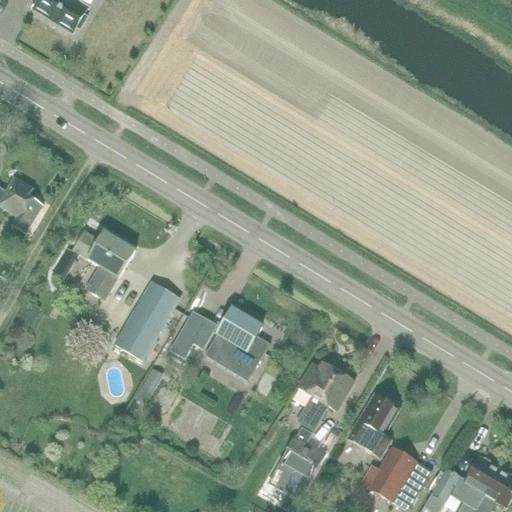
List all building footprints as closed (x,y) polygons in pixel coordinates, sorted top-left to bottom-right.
[(86,16),(90,9),(79,4),(81,0),(43,0),(36,12),(75,35),(79,28),(82,30),(89,18),(86,16)] [(112,9),(115,0),(99,0),(98,4),(112,9)] [(27,237),(45,208),(33,201),(32,199),(35,192),(14,180),(7,194),(0,189),(0,209),(4,212),(7,216),(15,219),(11,228),(27,237)] [(119,282),(136,253),(104,233),(99,241),(85,234),(73,253),(87,262),(101,271),(88,292),(92,294),(93,297),(98,300),(101,299),(104,301),(108,296),(111,295),(115,289),(114,286),(117,281),(119,282)] [(316,251),(312,261),(331,268),(334,259),(316,251)] [(143,365),(180,302),(152,285),(115,347),(143,365)] [(224,325),(216,338),(247,356),(239,369),(252,377),(256,369),(270,346),(257,339),(263,329),(248,320),(232,311),(224,325)] [(204,353),(217,328),(191,314),(163,363),(180,371),(193,348),(204,353)] [(353,384),(338,375),(324,366),(317,377),(310,373),(299,391),(311,399),(296,424),(314,434),(329,410),(335,413),(353,384)] [(135,402),(141,406),(159,377),(152,373),(135,402)] [(399,412),(376,397),(348,441),(381,462),(392,443),(383,438),(399,412)] [(325,457),(307,447),(313,436),(302,430),(296,441),(295,440),(280,466),(298,476),(292,486),(306,493),(311,483),(325,457)] [(403,511),(410,511),(433,475),(416,465),(417,464),(394,451),(368,492),(403,511)] [(460,479),(450,497),(463,505),(459,511),(476,511),(501,472),(479,459),(466,482),(460,479)] [(446,471),(424,510),(426,511),(441,511),(450,497),(460,479),(446,471)] [(506,511),(507,511),(511,503),(511,479),(501,472),(476,511),(492,511),(496,506),(506,511)]
